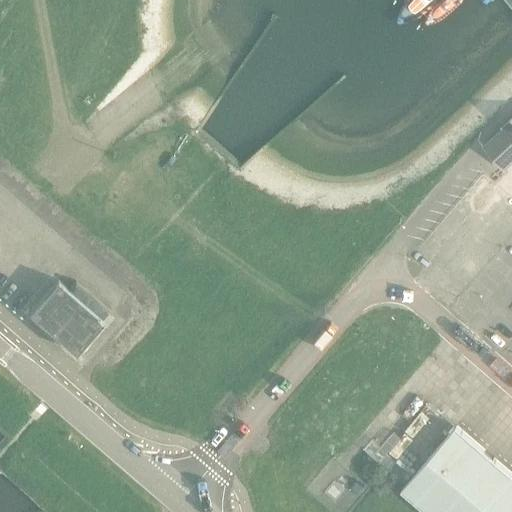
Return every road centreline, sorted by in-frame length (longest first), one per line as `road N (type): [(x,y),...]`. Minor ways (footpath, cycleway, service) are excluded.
road 1 (unclassified): [(178,502),(301,358),(370,292),(412,297),(511,385)]
road 2 (tertiary): [(178,502),(0,348)]
